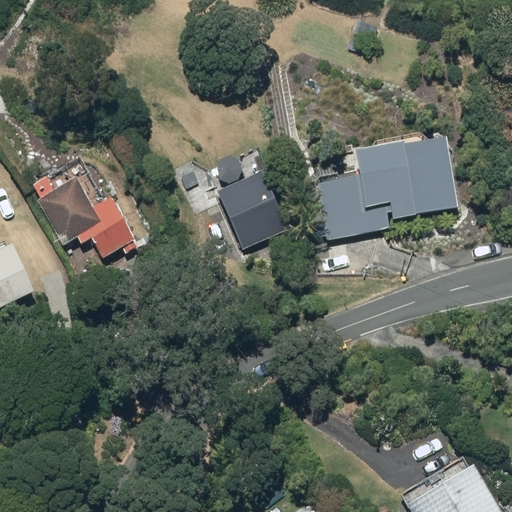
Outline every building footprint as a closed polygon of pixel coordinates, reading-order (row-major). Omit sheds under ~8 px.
[(378,31),(359,23),(354,35),(373,42),(378,31)] [(333,243),(392,234),(391,225),(461,215),(452,151),(365,165),(369,187),(324,195),(333,243)] [(222,194),(245,253),(291,235),(268,177),(222,194)] [(40,201),(64,245),(91,232),(104,258),(134,241),(113,200),(96,209),(80,179),(40,201)] [(15,243),(0,250),(0,307),(37,290),(15,243)] [(411,503),(416,511),(503,511),(476,465),(411,503)]
